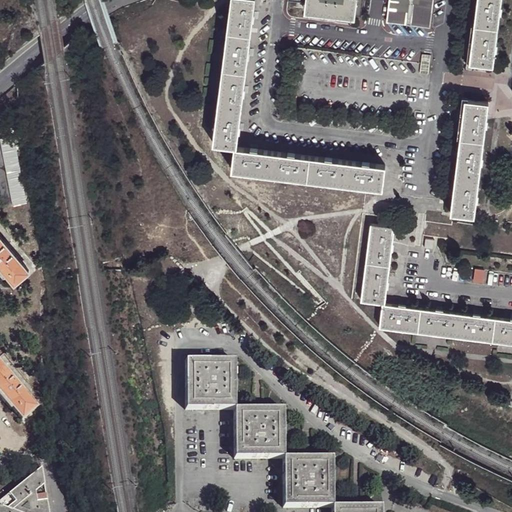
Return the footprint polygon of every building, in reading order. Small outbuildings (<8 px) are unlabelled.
[(253,12),(254,0),(230,0),(227,31),(251,34),(252,18),(254,18),(255,12),(253,12)] [(361,0),(356,0),(355,8),(306,2),(305,7),(360,14),(361,0)] [(355,8),(356,0),(306,0),(306,2),(355,8)] [(389,0),(387,23),(430,28),(433,0),(389,0)] [(476,11),(474,28),(497,31),(500,0),(477,0),(476,5),(475,5),(474,11),(476,11)] [(471,48),(469,63),(492,66),(497,31),(474,28),(472,42),(470,42),(469,48),(471,48)] [(251,34),(227,31),(223,66),(246,69),(248,55),(250,55),(251,49),(249,49),(251,34)] [(421,62),(420,71),(428,72),(430,64),(421,62)] [(246,69),(223,66),(219,102),(242,105),(244,92),(246,92),(246,86),(244,86),(246,69)] [(462,122),(460,136),(483,139),(488,103),(464,100),(462,116),(461,116),(460,122),(462,122)] [(213,144),(235,146),(238,146),(239,130),(242,130),(242,123),(240,123),(242,105),(219,102),(213,144)] [(281,107),(280,116),(288,117),(290,109),(281,107)] [(457,159),(456,176),(478,178),(483,139),(460,136),(458,153),(457,153),(456,159),(457,159)] [(14,137),(1,139),(13,207),(27,204),(14,137)] [(238,146),(235,146),(232,169),(271,174),(274,151),(259,149),(259,147),(252,146),(252,148),(238,146)] [(290,153),(274,151),(271,174),(305,178),(308,155),(296,154),(296,151),(290,151),(290,153)] [(327,158),(308,155),(305,178),(344,183),(347,160),(333,158),(333,156),(327,156),(327,158)] [(383,188),(386,165),(371,163),(371,161),(364,160),(364,163),(347,160),(344,183),(383,188)] [(453,197),(451,213),(474,215),(478,178),(456,176),(454,191),(452,191),(451,196),(453,197)] [(396,227),(372,224),(367,262),(391,265),(393,250),(395,250),(395,244),(394,244),(396,227)] [(0,265),(14,283),(29,271),(0,237),(0,265)] [(427,247),(436,248),(437,240),(428,239),(427,247)] [(391,265),(367,262),(362,300),(384,303),(386,303),(388,287),(390,287),(391,281),(389,280),(391,265)] [(386,303),(384,303),(381,326),(417,330),(420,307),(408,306),(408,304),(401,303),(401,305),(386,303)] [(439,310),(420,307),(417,330),(457,335),(460,312),(445,311),(445,308),(439,308),(439,310)] [(476,314),(460,312),(457,335),(491,340),(494,317),(482,315),(482,313),(476,312),(476,314)] [(511,318),(494,317),(491,340),(511,342),(511,318)] [(186,409),(235,408),(235,359),(215,359),(215,362),(207,362),(206,359),(186,359),(186,409)] [(0,399),(5,405),(6,404),(22,421),(36,409),(0,366),(0,399)] [(256,408),(235,408),(235,458),(284,457),(284,408),(264,408),(264,411),(256,411),(256,408)] [(305,457),(284,457),(285,506),(333,506),(334,457),(313,457),(313,460),(305,460),(305,457)] [(41,467),(0,501),(0,511),(49,511),(47,499),(40,501),(39,490),(45,485),(41,467)] [(47,499),(45,485),(39,490),(40,501),(47,499)]
